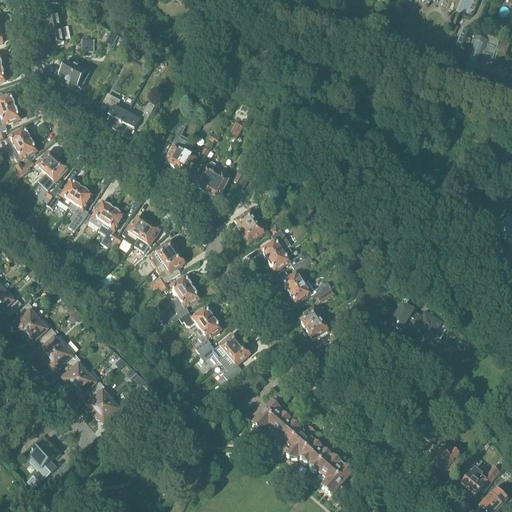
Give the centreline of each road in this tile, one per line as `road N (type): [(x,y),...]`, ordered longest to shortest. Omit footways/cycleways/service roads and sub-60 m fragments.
road 1 (residential): [(451,511),(319,401),(202,228),(53,122),(18,0)]
road 2 (residential): [(75,420),(57,435),(61,449),(77,454),(84,430),(0,335)]
